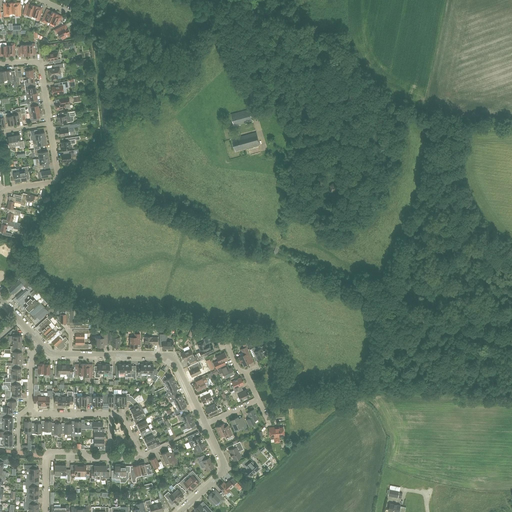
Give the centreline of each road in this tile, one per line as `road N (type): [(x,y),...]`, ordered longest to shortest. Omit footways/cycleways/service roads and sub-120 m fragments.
road 1 (track): [(235,55),(462,130),(511,130)]
road 2 (residential): [(205,425),(172,358),(70,354)]
road 3 (residential): [(0,199),(4,190),(56,180),(49,124)]
road 4 (residential): [(46,511),(46,456),(109,457)]
